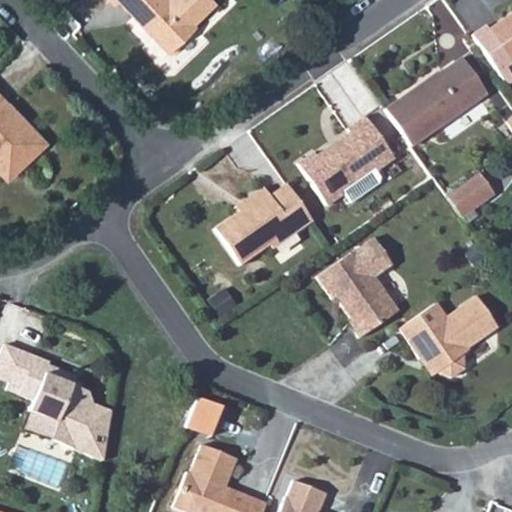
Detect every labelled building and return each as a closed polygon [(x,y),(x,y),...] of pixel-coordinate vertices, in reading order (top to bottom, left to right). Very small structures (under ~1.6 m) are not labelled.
[(120,0),(118,3),(145,31),(149,28),(156,36),(152,39),(167,54),(195,27),(193,25),(215,4),(211,0),(120,0)] [(331,0),(317,10),(323,19),(338,8),(331,0)] [(511,12),(486,31),(484,27),(470,36),(502,82),(511,76),(505,67),(511,61),(511,12)] [(437,75),(435,73),(383,111),(408,148),(484,95),(459,59),(437,75)] [(14,172),(44,143),(12,110),(0,97),(0,173),(2,176),(10,168),(14,172)] [(314,157),(311,154),(295,165),(324,207),(341,196),(338,192),(371,169),(374,172),(392,160),(362,118),(344,131),(347,134),(337,141),(337,146),(332,149),(330,146),(314,157)] [(492,196),(476,174),(443,197),(459,219),(492,196)] [(267,246),(270,250),(310,223),(284,185),(266,197),(260,189),(241,203),(245,208),(212,230),(238,266),(267,246)] [(370,239),(353,252),(352,251),(314,278),(331,301),(337,296),(340,300),(339,307),(347,319),(344,321),(357,339),(396,312),(372,278),(390,266),(370,239)] [(486,263),(477,251),(467,260),(475,271),(486,263)] [(474,298),(443,319),(433,304),(396,330),(418,360),(421,358),(432,375),(435,374),(448,379),(461,370),(461,355),(466,351),(465,349),(495,328),(474,298)] [(91,405),(86,393),(70,386),(74,377),(32,361),(33,358),(2,345),(0,350),(0,381),(7,384),(4,391),(31,401),(27,412),(29,413),(48,421),(51,429),(47,440),(107,465),(111,413),(91,405)] [(48,421),(29,413),(22,430),(47,440),(51,429),(48,421)] [(234,460),(199,447),(188,475),(185,474),(171,508),(180,511),(261,511),(264,505),(234,493),(232,497),(224,494),(223,489),(234,460)] [(316,511),(324,495),(291,482),(285,498),(283,498),(277,511),(316,511)]
